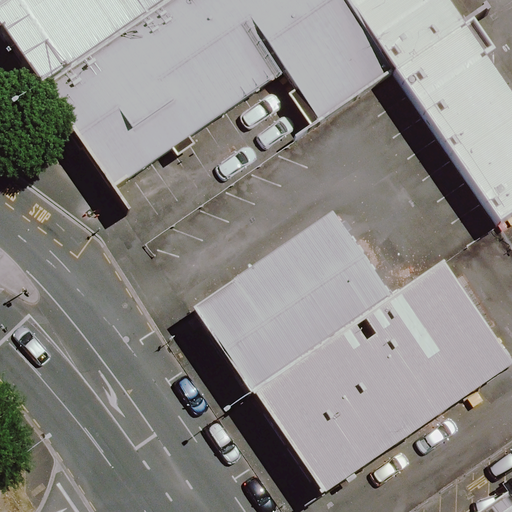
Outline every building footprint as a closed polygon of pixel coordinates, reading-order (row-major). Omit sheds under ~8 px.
[(0,0),(0,27),(3,31),(48,0),(0,0)] [(49,97),(187,0),(48,0),(3,31),(49,97)] [(114,190),(282,73),(317,123),(393,71),(343,0),(187,0),(49,97),(114,190)] [(501,225),(511,217),(511,94),(445,0),(343,0),(393,71),(501,225)] [(188,308),(245,390),(382,296),(326,215),(188,308)] [(382,296),(245,390),(318,497),(508,366),(435,260),(382,296)] [(511,511),(511,475),(495,487),(510,509),(504,511),(511,511)]
